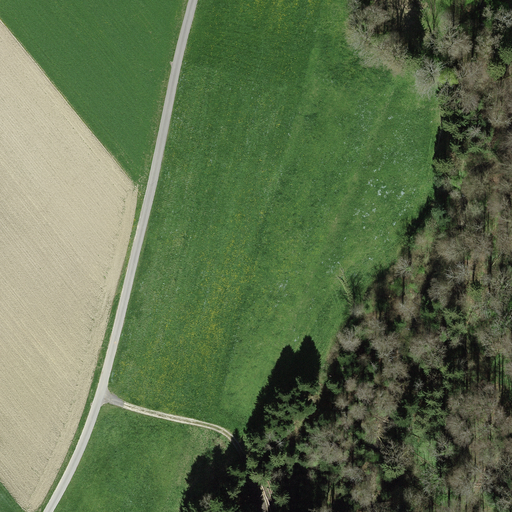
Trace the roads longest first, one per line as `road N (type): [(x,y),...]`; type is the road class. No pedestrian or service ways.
road 1 (track): [(193,0),(99,396),(49,511)]
road 2 (track): [(258,511),(240,446),(226,432),(99,396)]
